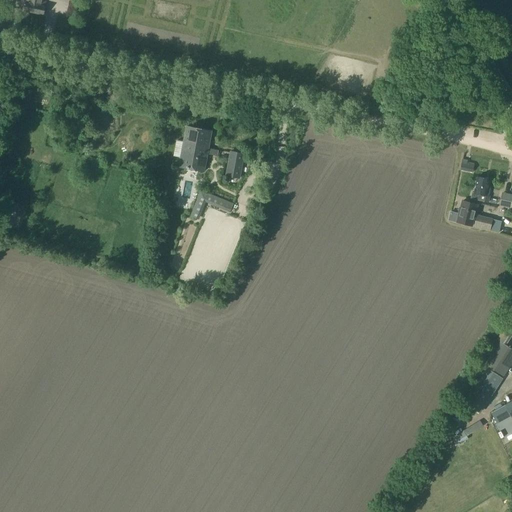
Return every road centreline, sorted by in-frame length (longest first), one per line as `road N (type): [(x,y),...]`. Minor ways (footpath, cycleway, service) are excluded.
road 1 (track): [(511,150),(0,50)]
road 2 (secondary): [(511,105),(445,0)]
